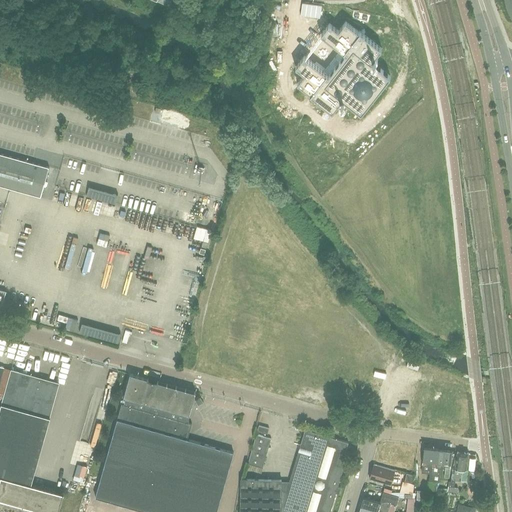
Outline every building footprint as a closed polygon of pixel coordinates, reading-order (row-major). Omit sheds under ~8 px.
[(153,0),(157,1),(173,9),(177,0),(153,0)] [(304,56),(295,67),(304,74),(297,83),(311,94),(310,95),(332,112),(339,103),(343,106),(346,102),(361,114),(390,76),(375,65),(378,61),(375,58),(382,49),(360,31),(359,32),(346,22),(339,31),(330,23),(321,35),(346,54),(337,65),(329,75),(304,56)] [(100,82),(103,70),(94,67),(90,80),(100,82)] [(24,71),(23,77),(33,80),(34,74),(24,71)] [(0,153),(0,185),(41,197),(49,167),(0,153)] [(197,239),(213,243),(217,230),(201,226),(197,239)] [(95,244),(113,247),(115,241),(108,240),(109,233),(98,231),(95,244)] [(123,237),(118,251),(123,252),(126,245),(145,251),(147,246),(123,237)] [(45,511),(46,511),(47,511),(48,511),(49,511),(58,511),(64,494),(28,484),(47,417),(50,418),(60,383),(11,369),(0,408),(0,511),(45,511)] [(189,416),(196,392),(148,378),(130,374),(124,397),(126,398),(124,404),(122,404),(95,497),(148,511),(216,511),(234,452),(188,439),(192,423),(186,422),(188,415),(189,416)] [(258,431),(268,434),(269,428),(259,425),(258,431)] [(338,486),(344,466),(342,465),(349,442),(307,430),(302,446),(304,446),(302,454),(300,453),(290,483),(281,483),(282,480),(241,479),(240,511),(330,511),(336,493),(339,494),(341,487),(338,486)] [(257,434),(248,463),(261,467),(262,467),(271,439),(270,438),(257,434)] [(430,474),(433,448),(424,447),(421,473),(430,474)] [(433,448),(430,474),(428,490),(436,491),(438,482),(440,482),(441,475),(440,473),(440,466),(443,449),(433,448)] [(452,451),(443,449),(440,466),(446,467),(445,472),(445,477),(449,478),(451,467),(450,467),(452,451)] [(466,470),(469,453),(457,451),(455,474),(454,480),(467,481),(468,470),(466,470)] [(395,471),(389,469),(374,465),(369,479),(391,485),(395,471)] [(412,483),(414,475),(407,474),(405,482),(412,483)] [(448,511),(461,511),(461,489),(449,489),(448,511)] [(418,491),(416,507),(416,508),(424,508),(426,492),(418,491)] [(364,497),(361,506),(383,511),(393,511),(396,506),(398,497),(398,496),(393,495),(391,494),(383,492),(382,494),(380,502),(364,497)]
